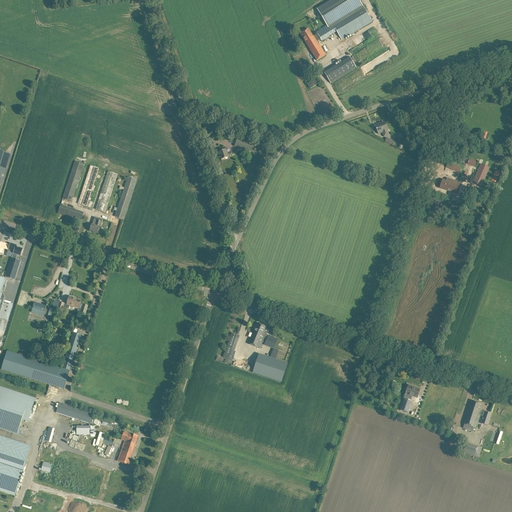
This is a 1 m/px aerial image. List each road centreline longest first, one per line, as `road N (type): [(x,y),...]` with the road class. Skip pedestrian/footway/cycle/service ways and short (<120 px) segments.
road 1 (unclassified): [(235,244),(272,165),(296,137),(511,60)]
road 2 (tertiary): [(511,394),(212,292)]
road 3 (track): [(456,79),(368,346)]
road 4 (unclassified): [(235,244),(149,0)]
road 5 (tertiary): [(140,511),(212,292)]
road 6 (tertiary): [(212,292),(0,221)]
